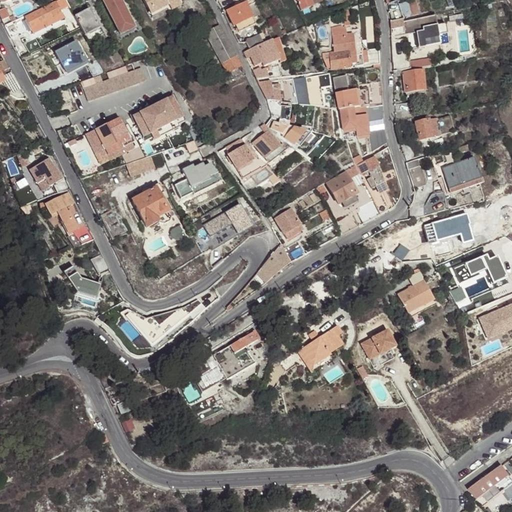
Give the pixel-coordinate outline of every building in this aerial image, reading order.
[(66,0),(71,10),(79,6),(76,0),(66,0)] [(103,0),(118,29),(133,21),(121,0),(103,0)] [(171,6),(174,9),(183,4),(180,0),(145,0),(153,15),(171,6)] [(296,7),(301,16),(314,12),(317,2),(316,0),(311,0),(310,0),(296,7)] [(183,4),(174,9),(171,11),(172,14),(187,5),(186,2),(183,4)] [(404,4),(407,19),(419,16),(416,2),(404,4)] [(56,3),(45,9),(50,18),(61,12),(60,10),(56,3)] [(246,4),(226,12),(233,26),(235,26),(238,35),(256,28),(253,19),(247,8),(246,4)] [(253,4),(247,8),(253,19),(260,15),(255,4),(253,4)] [(171,11),(174,9),(171,6),(153,15),(156,19),(171,11)] [(0,9),(0,12),(2,18),(8,15),(7,14),(9,13),(6,7),(0,9)] [(50,18),(45,9),(27,18),(32,30),(51,21),(50,18)] [(81,29),(86,37),(101,29),(91,9),(75,16),(81,29)] [(350,10),(341,14),(343,26),(356,23),(355,17),(352,17),(350,10)] [(61,12),(50,18),(51,21),(52,23),(64,17),(61,12)] [(301,16),(307,28),(315,25),(321,22),(319,17),(310,15),(301,16)] [(391,32),(404,29),(405,37),(408,36),(408,33),(423,31),(423,34),(426,50),(449,46),(445,25),(437,27),(435,17),(403,24),(402,21),(391,23),(390,26),(391,32)] [(20,34),(14,21),(6,25),(12,38),(20,34)] [(52,23),(51,21),(32,30),(34,35),(54,25),(52,23)] [(133,21),(118,29),(121,33),(135,26),(133,21)] [(56,30),(61,39),(75,32),(71,23),(56,30)] [(221,27),(213,31),(207,34),(209,38),(221,59),(234,52),(221,27)] [(341,27),(331,30),(333,54),(329,54),(330,70),(346,68),(346,65),(354,64),(351,36),(345,37),(344,29),(341,30),(341,27)] [(423,34),(416,35),(419,51),(426,50),(423,34)] [(248,46),(250,51),(264,45),(261,37),(247,42),(248,46)] [(24,44),(30,54),(41,48),(37,39),(24,44)] [(77,43),(66,49),(78,69),(89,64),(77,43)] [(250,51),(248,52),(250,58),(252,63),(271,55),(269,50),(267,44),(264,45),(250,51)] [(78,69),(66,49),(56,54),(67,74),(78,69)] [(241,67),(234,52),(221,59),(228,74),(241,67)] [(379,64),(379,52),(365,54),(366,66),(380,65),(379,64)] [(275,64),(271,55),(252,63),(255,68),(263,65),(265,68),(275,64)] [(411,70),(430,67),(430,60),(411,63),(411,70)] [(7,79),(4,71),(1,64),(0,61),(0,86),(5,85),(9,83),(7,79)] [(11,68),(7,61),(1,64),(4,71),(11,68)] [(98,62),(89,67),(95,77),(104,74),(98,62)] [(141,68),(84,90),(89,102),(146,81),(141,68)] [(253,72),(257,80),(268,79),(265,70),(261,71),(261,69),(253,72)] [(407,94),(426,91),(422,70),(403,73),(407,94)] [(23,92),(15,75),(7,79),(9,83),(5,85),(11,98),(23,92)] [(335,90),(342,88),(338,75),(331,77),(335,90)] [(327,78),(327,76),(302,78),(302,87),(327,85),(327,78)] [(367,87),(367,107),(382,105),(381,86),(367,87)] [(266,99),(279,101),(280,92),(264,89),(263,94),(266,99)] [(426,97),(426,91),(407,94),(408,100),(426,97)] [(349,106),(346,92),(334,94),(338,109),(349,108),(349,106)] [(294,103),(304,105),(304,99),(303,94),(293,95),(294,103)] [(188,120),(175,96),(135,117),(148,141),(155,138),(161,134),(162,137),(176,130),(175,127),(181,124),(188,120)] [(315,107),(319,108),(320,100),(304,99),(304,105),(315,107)] [(349,109),(347,109),(347,111),(342,112),(343,125),(351,124),(351,119),(357,118),(356,108),(354,108),(349,109)] [(98,130),(88,135),(99,155),(108,150),(113,160),(135,149),(133,145),(138,142),(134,135),(132,136),(122,118),(98,130)] [(418,141),(431,138),(427,123),(427,120),(414,123),(415,125),(418,140),(418,141)] [(427,123),(431,138),(437,136),(433,121),(427,123)] [(288,126),(273,122),(271,130),(281,135),(288,126)] [(293,127),(288,126),(281,135),(284,138),(293,127)] [(306,131),(293,127),(284,138),(283,139),(292,146),(306,131)] [(371,149),(386,146),(383,129),(368,131),(371,149)] [(285,143),(269,131),(268,132),(281,146),(285,143)] [(312,132),(306,131),(292,146),(297,150),(312,132)] [(281,146),(268,132),(253,144),(265,159),(281,146)] [(241,140),(224,149),(228,155),(243,148),(247,146),(241,140)] [(52,143),(25,154),(26,157),(53,146),(52,143)] [(228,155),(236,169),(250,161),(253,160),(253,161),(257,157),(247,146),(243,148),(228,155)] [(285,152),(281,146),(265,159),(269,164),(285,152)] [(25,154),(18,156),(23,168),(29,165),(26,157),(25,154)] [(359,155),(352,158),(354,166),(362,162),(359,155)] [(371,177),(380,173),(378,166),(379,166),(374,156),(357,165),(361,175),(368,172),(371,177)] [(267,168),(257,157),(253,161),(260,172),(267,168)] [(441,168),(449,194),(481,183),(473,157),(441,168)] [(47,180),(52,187),(63,181),(50,159),(30,171),(39,185),(47,180)] [(250,161),(236,169),(244,180),(256,174),(260,172),(253,161),(253,160),(250,161)] [(406,163),(414,190),(425,186),(418,160),(406,163)] [(211,162),(173,181),(183,200),(194,194),(196,196),(224,182),(212,164),(211,162)] [(277,178),(267,168),(260,172),(256,174),(263,186),(273,180),(277,178)] [(384,172),(380,173),(371,177),(366,180),(371,189),(382,183),(386,181),(384,172)] [(352,197),(355,195),(357,194),(346,174),(327,185),(338,204),(340,204),(344,201),(348,207),(355,204),(352,197)] [(43,193),(52,187),(47,180),(39,185),(43,193)] [(382,183),(386,192),(390,191),(386,181),(382,183)] [(71,187),(69,182),(57,187),(59,192),(71,187)] [(159,193),(156,188),(133,200),(146,225),(153,222),(158,220),(157,217),(168,212),(159,193)] [(416,219),(445,210),(443,193),(441,192),(438,191),(431,194),(423,208),(419,209),(416,214),(416,219)] [(386,192),(371,197),(382,215),(394,207),(386,192)] [(69,194),(48,206),(55,218),(62,214),(73,233),(81,228),(71,211),(70,211),(68,207),(74,203),(69,194)] [(237,206),(197,227),(204,239),(229,224),(234,233),(249,225),(237,206)] [(102,215),(112,239),(131,232),(121,207),(102,215)] [(274,218),(284,235),(290,232),(300,226),(290,209),(274,218)] [(168,214),(168,212),(157,217),(158,220),(163,222),(168,219),(168,214)] [(229,224),(204,239),(208,247),(234,233),(229,224)] [(290,232),(284,235),(286,240),(303,231),(300,226),(290,232)] [(273,277),(289,264),(279,245),(263,266),(273,277)] [(493,283),(505,278),(496,256),(488,260),(486,255),(463,265),(469,277),(478,273),(487,269),(493,283)] [(469,277),(463,265),(454,269),(461,283),(479,275),(478,273),(469,277)] [(265,283),(273,277),(263,266),(256,275),(265,283)] [(101,300),(104,285),(84,281),(74,270),(65,277),(80,295),(101,300)] [(408,315),(424,306),(434,301),(424,282),(398,297),(408,315)] [(131,309),(121,314),(152,347),(190,315),(202,304),(198,300),(183,309),(146,320),(131,309)] [(202,304),(190,315),(195,320),(206,309),(202,304)] [(488,340),(511,329),(511,304),(479,318),(488,340)] [(426,311),(424,306),(408,315),(410,319),(426,311)] [(313,344),(303,351),(314,368),(331,357),(330,356),(344,347),(338,338),(343,336),(338,328),(320,339),(316,333),(312,335),(316,342),(313,344)] [(234,353),(245,346),(259,339),(253,331),(229,344),(234,353)] [(388,332),(362,345),(369,362),(397,348),(388,332)] [(254,364),(245,346),(234,353),(229,344),(213,354),(217,363),(223,374),(227,380),(254,364)] [(314,368),(303,351),(298,353),(312,375),(334,361),(331,357),(314,368)] [(199,374),(200,376),(205,384),(223,374),(217,363),(199,374)] [(205,384),(200,376),(182,386),(186,395),(205,384)] [(236,397),(223,387),(205,397),(211,409),(236,397)] [(203,399),(189,406),(196,419),(203,415),(209,427),(219,421),(213,409),(209,411),(203,399)] [(105,434),(99,437),(103,447),(109,444),(105,434)] [(501,466),(468,490),(476,499),(476,500),(484,495),(509,476),(501,466)] [(511,480),(509,476),(484,495),(488,501),(511,484),(511,480)]
